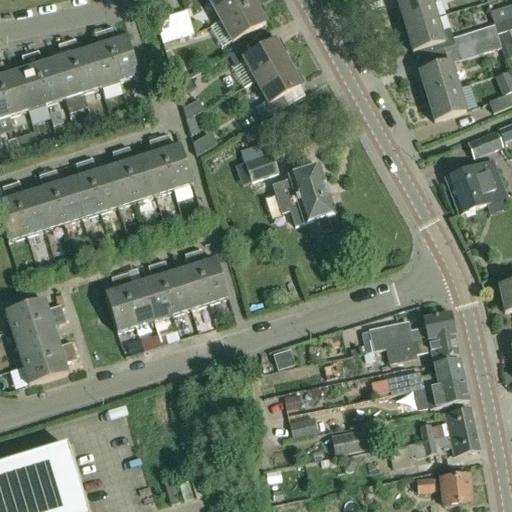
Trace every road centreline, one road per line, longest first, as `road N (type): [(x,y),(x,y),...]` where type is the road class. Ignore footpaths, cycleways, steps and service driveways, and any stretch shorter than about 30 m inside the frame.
road 1 (residential): [(0,419),(453,275)]
road 2 (tertiary): [(453,275),(303,0)]
road 3 (tertiary): [(490,417),(453,275)]
